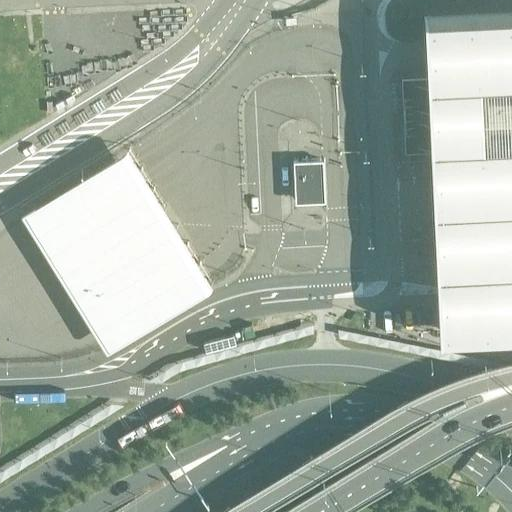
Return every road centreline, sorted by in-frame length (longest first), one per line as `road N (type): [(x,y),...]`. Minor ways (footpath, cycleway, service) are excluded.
road 1 (unclassified): [(0,383),(94,377),(232,307),(348,294)]
road 2 (primary): [(511,370),(411,412),(248,511)]
road 3 (unclassified): [(391,288),(376,0)]
road 4 (tertiary): [(511,492),(486,467),(387,413),(320,412),(265,429)]
road 5 (primary): [(511,403),(470,417),(306,511)]
road 6 (tertiary): [(265,429),(166,467),(85,511)]
road 7 (unclassified): [(511,194),(433,228),(391,288)]
road 8 (unclassified): [(391,288),(511,280)]
